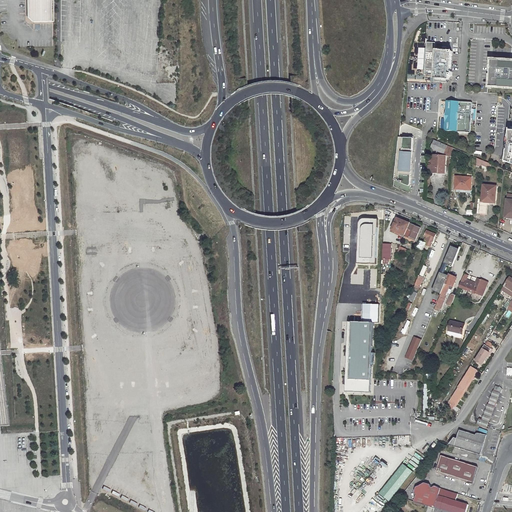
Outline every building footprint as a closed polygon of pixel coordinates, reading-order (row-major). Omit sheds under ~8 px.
[(54,21),(53,0),(27,0),(28,15),(32,16),(34,16),(34,22),(54,21)] [(432,75),(434,50),(434,43),(426,42),(426,44),(424,75),(431,75),(432,75)] [(432,75),(431,75),(430,81),(446,82),(446,80),(449,80),(449,76),(451,76),(452,72),(450,72),(452,51),(446,51),(442,51),(434,50),(432,75)] [(491,60),(489,86),(501,87),(511,87),(511,61),(507,61),(491,60)] [(472,102),(446,101),(444,131),(470,132),(472,102)] [(502,163),(511,164),(511,130),(506,130),(502,163)] [(412,138),(399,137),(393,180),(407,186),(409,186),(412,138)] [(433,155),(432,172),(438,172),(438,171),(445,171),(446,156),(451,156),(452,147),(434,140),(431,149),(431,151),(432,153),(433,155)] [(455,176),(455,183),(457,183),(457,189),(471,190),(471,177),(455,176)] [(480,203),(479,213),(486,214),(487,202),(495,203),(496,186),(483,185),(482,203),(480,203)] [(397,219),(392,232),(395,233),(396,231),(405,235),(410,224),(397,219)] [(375,265),(377,220),(361,220),(358,223),(356,264),(375,265)] [(410,224),(405,235),(415,240),(420,228),(410,224)] [(434,240),(436,235),(427,232),(425,237),(427,237),(425,243),(423,242),(420,241),(417,248),(420,250),(423,250),(425,244),(431,246),(434,240)] [(391,244),(383,244),(383,259),(391,259),(391,244)] [(399,246),(397,252),(404,255),(406,249),(399,246)] [(459,249),(451,246),(444,263),(447,265),(452,267),(459,249)] [(455,283),(454,282),(456,277),(449,274),(445,283),(450,285),(453,287),(455,283)] [(465,274),(459,287),(465,289),(473,292),(472,295),(471,297),(473,298),(476,294),(483,296),(488,282),(478,278),(476,283),(467,279),(468,275),(465,274)] [(419,276),(414,288),(418,289),(419,286),(420,287),(423,278),(419,276)] [(511,278),(509,277),(503,287),(511,292),(511,278)] [(444,287),(439,285),(431,304),(436,306),(440,296),(442,291),(444,287)] [(511,292),(503,287),(501,290),(511,296),(511,292)] [(436,306),(435,307),(440,309),(445,298),(443,297),(440,296),(436,306)] [(346,392),(370,393),(373,323),(378,322),(379,304),(363,304),(362,322),(348,322),(346,392)] [(451,321),(448,330),(462,334),(464,325),(451,321)] [(413,336),(404,357),(412,360),(421,339),(413,336)] [(485,345),(475,360),(482,365),(488,356),(487,356),(488,354),(489,355),(490,353),(489,352),(491,349),(485,345)] [(471,367),(446,406),(452,409),(454,406),(455,407),(473,379),(474,379),(475,377),(474,377),(478,371),(477,371),(477,370),(471,367)] [(480,419),(478,425),(487,428),(490,423),(483,420),(480,419)] [(449,445),(455,447),(481,455),(487,435),(479,434),(478,434),(477,434),(477,435),(476,435),(460,430),(457,438),(456,438),(455,438),(454,438),(454,439),(449,445)] [(442,456),(437,473),(473,484),(478,467),(442,456)] [(402,463),(378,493),(388,501),(412,471),(402,463)] [(414,502),(429,506),(435,508),(441,489),(438,491),(435,486),(432,488),(430,484),(425,483),(416,487),(415,492),(416,496),(414,502)] [(466,511),(468,505),(452,499),(454,493),(441,489),(435,508),(433,511),(466,511)] [(377,511),(382,508),(376,503),(380,499),(375,494),(366,503),(374,511),(377,511)]
